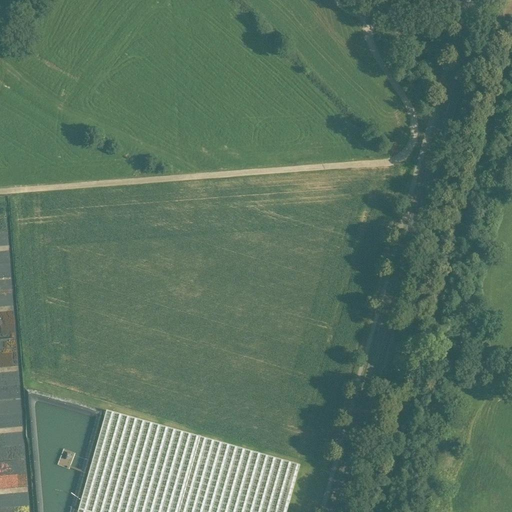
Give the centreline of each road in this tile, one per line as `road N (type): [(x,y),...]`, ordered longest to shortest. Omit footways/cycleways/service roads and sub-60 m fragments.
road 1 (residential): [(0,192),(398,162),(416,132),(374,18)]
road 2 (primary): [(339,511),(479,6)]
